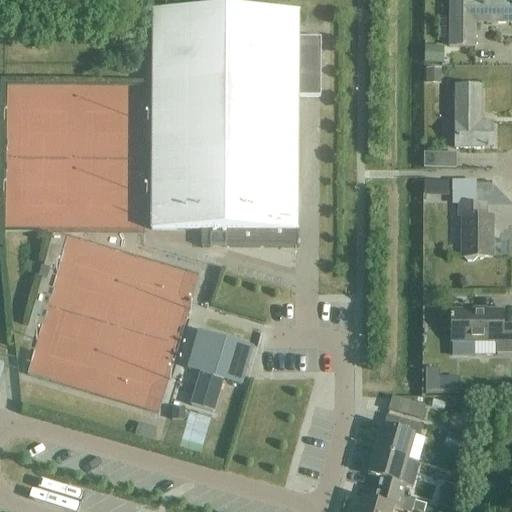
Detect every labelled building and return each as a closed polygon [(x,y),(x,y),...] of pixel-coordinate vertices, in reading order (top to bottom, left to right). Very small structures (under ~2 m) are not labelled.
[(511,0),(450,0),(450,49),(476,49),(476,22),(488,22),(488,25),(511,25),(511,0)] [(299,13),(152,12),(151,231),(202,232),(202,241),(202,249),(297,249),(297,232),(298,98),(320,98),(321,97),(321,51),(321,39),(298,39),(298,24),(299,13)] [(444,64),(444,48),(426,48),(426,64),(444,64)] [(426,82),(442,82),(442,71),(426,71),(426,82)] [(481,88),(455,88),(455,151),(492,151),(492,125),(478,125),(478,114),(481,114),(481,88)] [(487,207),(458,207),(458,220),(461,220),(461,260),(464,260),(468,265),(473,265),(478,260),(492,260),(492,219),(487,219),(487,207)] [(48,280),(51,268),(42,265),(38,277),(41,278),(48,280)] [(471,279),(460,282),(463,290),(473,287),(471,279)] [(503,313),(451,313),(451,345),(453,345),(454,358),(475,359),(475,357),(496,357),(496,354),(511,354),(511,327),(503,328),(503,313)] [(252,348),(212,336),(191,407),(213,413),(223,381),(241,386),(252,348)] [(426,385),(425,395),(458,396),(458,385),(459,378),(439,378),(439,370),(426,369),(426,385)] [(173,422),(185,422),(185,411),(173,411),(173,422)] [(381,428),(374,452),(407,461),(417,464),(424,440),(419,439),(423,427),(386,417),(383,429),(381,428)] [(138,424),(134,438),(153,443),(157,430),(138,424)] [(451,431),(447,444),(458,448),(462,435),(451,431)] [(374,452),(367,476),(381,480),(378,492),(402,499),(413,503),(413,502),(402,499),(405,487),(412,489),(419,465),(417,464),(407,461),(374,452)] [(360,500),(356,511),(392,511),(393,509),(403,511),(410,511),(411,511),(413,511),(424,511),(426,506),(413,503),(402,499),(378,492),(374,504),(360,500)] [(441,497),(437,508),(449,511),(452,500),(441,497)]
